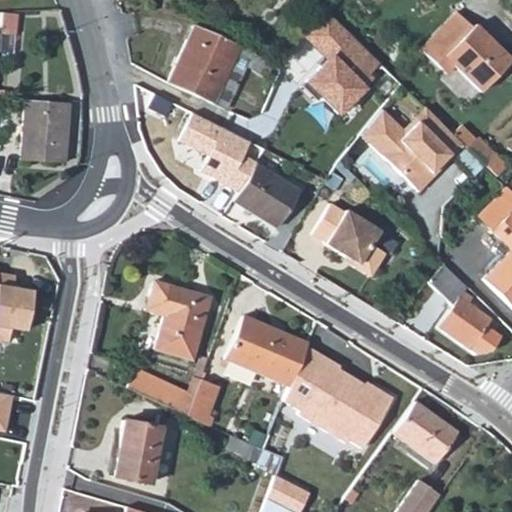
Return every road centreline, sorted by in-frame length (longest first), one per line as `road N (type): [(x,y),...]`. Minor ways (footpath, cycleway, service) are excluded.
road 1 (residential): [(498,413),(139,189),(110,184)]
road 2 (residential): [(80,224),(79,298),(30,511)]
road 3 (residential): [(77,0),(115,151),(110,184)]
